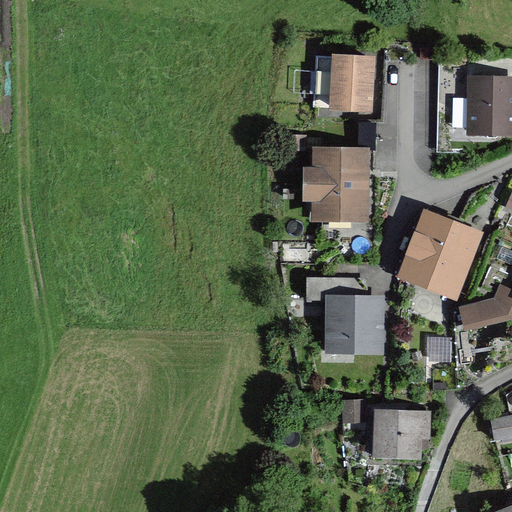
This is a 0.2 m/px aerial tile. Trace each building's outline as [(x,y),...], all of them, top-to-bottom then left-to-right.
[(368,110),(371,59),(316,56),(313,107),(368,110)] [(484,132),(489,137),(496,138),(501,133),(511,132),(511,80),(472,79),(471,132),(484,132)] [(361,214),(362,156),(319,155),(319,173),(311,173),(310,196),(319,196),(319,213),(361,214)] [(511,192),(502,211),(511,215),(511,192)] [(473,238),(422,218),(402,269),(453,289),(473,238)] [(359,300),(360,278),(307,277),(307,299),(331,300),(331,339),(350,339),(350,348),(378,348),(379,300),(359,300)] [(511,283),(502,279),(497,295),(465,304),(474,332),(511,321),(511,283)] [(342,404),(343,426),(368,425),(366,403),(342,404)] [(426,417),(375,416),(374,454),(417,455),(417,437),(426,437),(426,417)] [(487,421),(490,441),(511,437),(511,423),(511,418),(487,421)]
